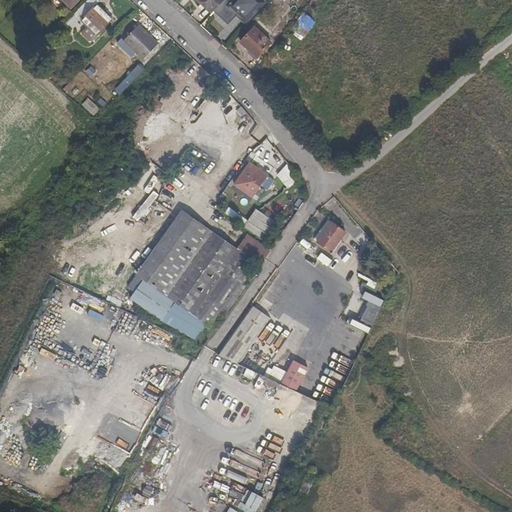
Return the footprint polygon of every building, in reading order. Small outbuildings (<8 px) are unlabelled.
[(80,20),(96,3),(99,1),(97,0),(86,0),(73,14),(80,20)] [(214,11),(223,0),(197,0),(212,13),(214,11)] [(259,0),(223,0),(214,11),(228,24),(238,13),(246,20),(262,3),(259,0)] [(112,19),(96,3),(80,20),(87,27),(81,33),(91,43),(112,19)] [(303,41),(316,21),(303,13),(290,33),(303,41)] [(131,33),(124,41),(143,60),(159,44),(139,25),(135,29),(131,33)] [(255,27),(241,43),(257,58),(272,43),(255,27)] [(106,65),(116,54),(108,47),(98,58),(106,65)] [(40,50),(34,56),(37,60),(44,53),(40,50)] [(90,61),(84,72),(90,76),(97,65),(90,61)] [(119,95),(145,69),(139,64),(114,90),(119,95)] [(94,117),(101,109),(89,98),(82,105),(94,117)] [(231,115),(228,122),(235,125),(238,117),(231,115)] [(256,133),(262,140),(266,136),(260,129),(256,133)] [(273,144),(266,136),(262,140),(261,141),(267,149),(273,144)] [(267,175),(251,164),(235,185),(252,196),(267,175)] [(286,165),(277,177),(291,188),(300,176),(286,165)] [(139,225),(145,227),(159,198),(154,195),(139,225)] [(268,209),(277,218),(287,208),(278,199),(268,209)] [(277,223),(256,209),(248,222),(228,208),(225,213),(243,226),(244,223),(246,225),(244,228),(264,242),(277,223)] [(261,266),(269,252),(248,235),(237,249),(182,210),(135,274),(137,275),(127,288),(134,293),(130,299),(163,323),(194,342),(207,325),(210,328),(223,308),(229,312),(250,281),(245,278),(255,263),(261,266)] [(314,239),(330,252),(346,233),(329,220),(325,224),(314,239)] [(323,253),(318,259),(328,267),(333,261),(323,253)] [(248,350),(270,318),(252,305),(217,355),(238,365),(248,350)] [(373,326),(380,312),(368,306),(361,320),(373,326)] [(290,332),(270,318),(248,350),(267,363),(290,332)] [(352,326),(370,333),(372,327),(355,321),(352,326)] [(191,343),(185,340),(181,350),(187,353),(191,343)] [(305,367),(290,360),(278,384),(293,391),(305,367)] [(248,369),(244,375),(252,380),(255,373),(248,369)] [(217,481),(214,488),(228,493),(230,487),(217,481)] [(231,495),(241,500),(246,492),(236,486),(231,495)]
